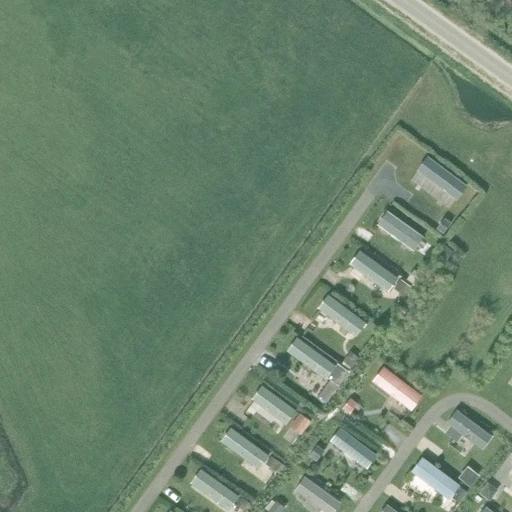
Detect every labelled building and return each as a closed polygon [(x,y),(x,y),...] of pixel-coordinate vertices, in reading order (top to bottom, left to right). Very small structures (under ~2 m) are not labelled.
[(427,156),(416,170),(454,198),(465,184),(427,156)] [(387,209),(377,223),(414,251),(425,237),(387,209)] [(444,220),(437,230),(443,234),(450,224),(444,220)] [(446,247),(440,256),(447,260),(453,252),(446,247)] [(415,271),(409,279),(416,285),(422,277),(415,271)] [(401,281),(395,289),(404,296),(410,288),(401,281)] [(328,294),(318,308),(356,336),(366,322),(328,294)] [(296,336),(286,350),(324,379),(334,364),(296,336)] [(351,353),(344,363),(350,367),(357,358),(351,353)] [(339,366),(332,375),(341,382),(348,374),(339,366)] [(383,367),(372,381),(410,409),(421,395),(383,367)] [(260,384),(250,398),(288,426),(298,412),(260,384)] [(350,399),(343,409),(349,414),(356,404),(350,399)] [(457,409),(446,423),(484,451),(495,437),(457,409)] [(300,415),(292,425),(302,433),(310,423),(300,415)] [(230,426),(219,441),(257,469),(268,455),(230,426)] [(339,426),(328,441),(366,469),(376,455),(339,426)] [(317,447),(310,456),(316,461),(323,451),(317,447)] [(422,457),(412,471),(450,499),(460,485),(422,457)] [(272,458),(267,465),(277,472),(281,465),(272,458)] [(201,469),(190,483),(228,511),(238,497),(201,469)] [(469,471),(464,478),(469,483),(475,476),(469,471)] [(302,474),(291,489),(322,511),(332,511),(340,503),(302,474)] [(488,484),(481,493),(490,500),(495,494),(494,489),(488,484)] [(461,489),(453,498),(459,502),(466,493),(461,489)] [(242,499),(237,505),(246,511),(251,505),(242,499)] [(272,501),(265,509),(269,511),(281,511),(283,511),(272,501)] [(398,511),(387,503),(380,511),(398,511)]
